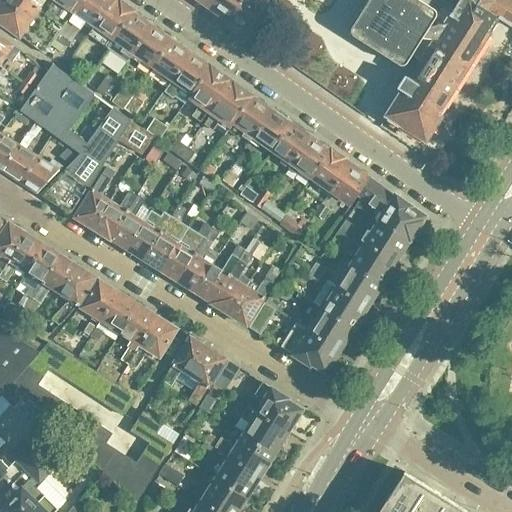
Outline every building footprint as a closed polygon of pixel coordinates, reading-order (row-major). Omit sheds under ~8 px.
[(70,19),(42,0),(4,0),(0,6),(0,21),(46,54),(52,45),(70,19)] [(83,0),(42,0),(70,19),(83,0)] [(94,28),(113,0),(83,0),(70,19),(52,45),(60,51),(65,44),(69,47),(86,22),(94,28)] [(114,40),(133,13),(134,12),(116,0),(113,0),(94,28),(89,35),(109,48),(114,40)] [(229,21),(243,0),(214,0),(210,7),(229,21)] [(243,0),(229,21),(249,35),(269,7),(259,0),(243,0)] [(486,32),(496,17),(499,18),(500,16),(511,23),(511,0),(439,0),(443,2),(440,6),(441,7),(425,33),(435,38),(410,78),(405,75),(397,88),(402,91),(386,116),(390,118),(389,120),(399,127),(400,125),(426,141),(442,116),(438,114),(489,34),(486,32)] [(130,58),(152,26),(133,13),(114,40),(125,48),(122,53),(130,58)] [(152,68),(172,40),(152,26),(130,58),(139,64),(142,60),(152,68)] [(20,51),(0,35),(0,64),(2,66),(8,59),(12,62),(20,51)] [(169,85),(191,54),(172,40),(152,68),(163,75),(160,79),(169,85)] [(192,95),(211,68),(191,54),(169,85),(178,92),(181,87),(192,95)] [(8,70),(19,77),(29,63),(18,55),(8,70)] [(74,57),(66,67),(72,71),(79,61),(74,57)] [(0,78),(0,79),(1,80),(8,71),(2,66),(0,64),(0,78)] [(62,140),(93,95),(53,65),(21,111),(31,119),(62,140)] [(201,122),(230,80),(228,78),(228,79),(211,68),(192,95),(188,100),(198,107),(192,116),(201,122)] [(96,91),(103,97),(104,96),(110,88),(114,82),(106,76),(96,91)] [(225,136),(227,133),(252,97),(235,85),(236,84),(234,82),(204,125),(212,130),(214,128),(225,136)] [(120,95),(110,88),(104,96),(123,109),(132,97),(123,90),(120,95)] [(138,91),(125,109),(135,116),(148,98),(138,91)] [(250,143),(272,111),(252,97),(227,133),(239,141),(241,137),(250,143)] [(154,138),(111,108),(80,153),(41,195),(70,216),(120,142),(142,156),(154,138)] [(272,152),(291,124),(272,111),(250,143),(257,148),(260,144),(272,152)] [(31,119),(21,112),(15,118),(26,126),(31,119)] [(160,138),(167,129),(164,127),(154,119),(147,129),(158,137),(160,138)] [(36,138),(43,127),(36,122),(29,132),(36,138)] [(289,169),(311,138),(291,124),(272,152),(283,159),(280,163),(289,169)] [(198,151),(203,131),(195,129),(189,149),(198,151)] [(0,170),(1,171),(21,146),(0,133),(0,170)] [(311,179),(330,151),(311,138),(289,169),(297,175),(300,171),(311,179)] [(169,149),(179,157),(186,147),(176,140),(169,149)] [(154,145),(146,159),(156,165),(164,152),(154,145)] [(19,182),(38,158),(21,146),(1,171),(19,182)] [(187,162),(194,153),(186,147),(179,157),(187,162)] [(67,163),(74,155),(66,149),(60,157),(67,163)] [(328,196),(350,164),(330,150),(330,151),(311,179),(322,186),(319,190),(328,196)] [(182,162),(168,152),(163,159),(176,169),(182,162)] [(37,194),(59,170),(62,166),(52,160),(48,164),(38,158),(19,182),(37,194)] [(212,178),(217,169),(206,161),(202,167),(200,171),(212,178)] [(351,206),(370,178),(350,164),(328,196),(336,201),(339,197),(351,206)] [(187,168),(182,175),(191,182),(197,174),(187,168)] [(93,229),(110,202),(100,196),(114,173),(106,169),(75,218),(93,229)] [(232,189),(239,178),(229,172),(222,182),(232,189)] [(204,176),(198,184),(210,192),(215,184),(204,176)] [(423,215),(395,196),(383,188),(373,181),(358,205),(376,217),(376,216),(411,239),(423,221),(423,215)] [(258,192),(249,186),(243,194),(252,201),(258,192)] [(260,207),(271,192),(265,188),(254,203),(260,207)] [(110,239),(138,195),(137,195),(137,196),(129,191),(119,208),(110,202),(93,229),(110,240),(111,239),(110,239)] [(127,250),(145,222),(149,216),(152,212),(142,206),(146,200),(138,195),(110,239),(111,239),(127,250)] [(260,209),(279,223),(286,214),(267,200),(260,209)] [(179,205),(172,216),(144,260),(161,271),(179,243),(189,227),(180,221),(187,210),(179,205)] [(330,211),(322,206),(316,215),(324,221),(330,211)] [(290,208),(286,214),(279,223),(298,237),(310,222),(303,217),(298,222),(295,220),(299,215),(290,208)] [(144,260),(172,216),(165,211),(161,218),(152,212),(149,216),(145,222),(127,250),(144,260)] [(257,219),(247,213),(241,223),(251,229),(257,219)] [(411,239),(376,216),(376,217),(375,219),(378,221),(371,233),(368,231),(363,239),(396,261),(403,250),(405,249),(408,244),(408,241),(408,240),(409,241),(411,239)] [(345,221),(340,228),(349,234),(354,227),(345,221)] [(9,262),(27,234),(9,223),(0,237),(0,255),(9,262)] [(179,243),(161,271),(178,282),(212,228),(205,223),(198,233),(189,227),(179,243)] [(195,292),(212,265),(203,259),(219,232),(212,228),(178,282),(195,292)] [(345,241),(349,234),(340,228),(336,235),(345,241)] [(26,273),(44,245),(27,234),(9,262),(0,276),(0,277),(7,282),(17,267),(26,273)] [(253,238),(246,250),(254,255),(261,243),(253,238)] [(389,271),(396,261),(363,239),(355,250),(359,253),(352,263),(382,283),(389,271)] [(27,310),(61,256),(44,245),(26,273),(36,279),(19,305),(27,310)] [(239,246),(233,254),(240,259),(246,250),(239,246)] [(229,315),(249,282),(240,276),(254,255),(246,250),(240,259),(212,303),(211,304),(229,315)] [(212,303),(240,259),(233,254),(222,271),(212,265),(195,292),(212,303)] [(60,295),(78,267),(61,256),(27,310),(35,315),(51,289),(60,295)] [(382,283),(352,263),(343,278),(333,271),(328,279),(368,305),(374,296),(377,295),(381,290),(380,286),(382,283)] [(229,315),(246,326),(281,270),(274,265),(259,288),(249,282),(229,315)] [(315,265),(311,271),(320,277),(324,270),(315,265)] [(79,304),(96,278),(78,267),(60,295),(70,301),(57,314),(52,319),(60,325),(65,319),(79,304)] [(315,283),(320,277),(311,271),(307,278),(315,283)] [(368,305),(328,279),(314,301),(354,328),(355,326),(358,325),(362,320),(361,317),(368,305)] [(101,320),(118,293),(109,287),(106,285),(99,280),(82,307),(101,320)] [(101,320),(97,327),(91,337),(98,341),(108,324),(120,332),(138,305),(118,293),(101,320)] [(270,296),(265,303),(275,310),(280,302),(270,296)] [(353,331),(354,328),(314,301),(312,303),(323,310),(315,322),(312,320),(307,328),(340,350),(347,340),(349,340),(353,334),(353,331)] [(266,324),(275,310),(265,303),(250,328),(260,334),(266,324)] [(131,339),(140,344),(157,317),(138,305),(120,332),(131,339)] [(137,348),(138,349),(145,353),(144,355),(156,363),(177,329),(169,324),(167,323),(157,317),(140,344),(137,348)] [(37,356),(45,347),(0,318),(0,397),(2,395),(12,384),(13,382),(29,365),(37,356)] [(83,332),(91,337),(97,327),(89,322),(83,332)] [(326,373),(340,350),(307,328),(300,340),(302,341),(293,355),(310,366),(311,364),(326,373)] [(179,375),(188,381),(208,348),(190,337),(163,380),(172,386),(179,375)] [(59,373),(70,356),(49,342),(45,347),(37,356),(47,362),(49,367),(59,373)] [(122,357),(129,362),(138,349),(137,348),(130,344),(122,357)] [(208,348),(188,381),(196,386),(187,400),(197,406),(226,359),(208,348)] [(145,353),(138,349),(129,362),(137,367),(144,355),(145,353)] [(47,362),(37,356),(29,365),(44,375),(49,367),(47,362)] [(69,380),(80,362),(70,356),(59,373),(69,380)] [(225,392),(240,368),(229,361),(214,385),(225,392)] [(80,387),(91,369),(80,362),(69,380),(80,387)] [(102,364),(96,372),(102,376),(114,384),(120,375),(102,364)] [(38,384),(44,375),(29,365),(13,382),(24,394),(28,398),(38,384)] [(91,394),(102,376),(96,372),(91,369),(80,387),(91,394)] [(101,401),(112,383),(102,376),(91,394),(101,401)] [(12,384),(2,395),(12,404),(15,404),(24,394),(13,382),(12,384)] [(303,411),(288,401),(289,399),(262,382),(253,396),(247,406),(289,433),(303,411)] [(112,408),(123,390),(112,383),(101,401),(112,408)] [(39,408),(49,391),(38,384),(28,398),(39,408)] [(122,415),(134,397),(123,390),(112,408),(122,415)] [(47,417),(60,398),(49,391),(39,408),(47,417)] [(216,399),(207,393),(199,405),(208,412),(216,399)] [(56,426),(70,405),(60,398),(47,417),(53,422),(56,426)] [(65,435),(80,412),(70,405),(56,426),(61,431),(65,435)] [(283,443),(289,433),(247,406),(241,415),(249,420),(252,422),(244,435),(275,455),(277,452),(280,452),(284,446),(283,443)] [(161,423),(143,411),(130,430),(149,442),(155,433),(161,423)] [(74,444),(91,419),(80,412),(65,435),(74,444)] [(83,452),(101,426),(91,419),(74,444),(83,452)] [(45,446),(61,431),(56,426),(53,422),(32,444),(40,452),(45,446)] [(92,461),(104,443),(111,432),(101,426),(83,452),(92,461)] [(160,463),(173,443),(155,433),(149,442),(143,452),(160,463)] [(211,435),(207,442),(215,447),(227,455),(262,476),(268,466),(271,465),(275,459),(274,456),(275,455),(244,435),(236,447),(222,438),(220,441),(211,435)] [(10,455),(24,469),(40,452),(32,444),(26,438),(10,455)] [(210,454),(215,447),(207,442),(202,449),(210,454)] [(102,470),(115,450),(104,443),(92,461),(102,470)] [(45,446),(40,452),(24,469),(39,482),(60,460),(45,446)] [(111,479),(126,456),(115,450),(102,470),(103,471),(111,479)] [(156,471),(160,463),(143,452),(136,463),(120,488),(135,503),(156,471)] [(256,486),(262,476),(227,455),(221,465),(225,467),(217,479),(248,498),(250,496),(253,495),(256,489),(256,486)] [(120,488),(136,463),(126,456),(111,479),(120,488)] [(165,463),(159,473),(169,480),(175,469),(165,463)] [(472,511),(405,472),(383,507),(380,511),(472,511)] [(248,498),(217,479),(209,491),(206,489),(200,498),(221,511),(239,511),(241,510),(243,509),(247,503),(247,501),(248,498)] [(55,511),(58,509),(44,495),(38,501),(30,493),(36,488),(29,481),(1,510),(4,511),(55,511)] [(154,481),(146,495),(157,502),(165,487),(154,481)] [(85,511),(90,507),(80,498),(68,511),(85,511)] [(221,511),(200,498),(193,508),(197,511),(196,511),(221,511)]
